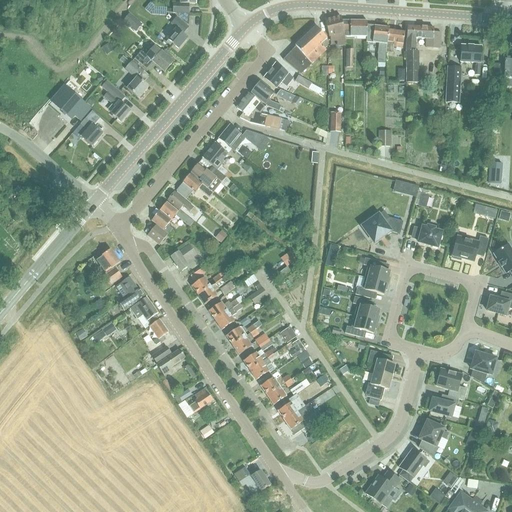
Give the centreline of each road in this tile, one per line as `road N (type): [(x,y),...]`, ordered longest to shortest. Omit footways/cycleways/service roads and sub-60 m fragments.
road 1 (residential): [(277,473),(126,240)]
road 2 (residential): [(288,447),(149,252),(126,240)]
road 3 (residential): [(118,225),(262,59),(260,42),(246,28)]
road 4 (tertiary): [(95,201),(246,28)]
road 5 (residential): [(277,473),(324,481),(381,443),(399,427),(419,353)]
road 6 (residential): [(466,329),(473,286),(413,270),(392,334),(419,353)]
road 7 (tertiary): [(301,4),(505,20)]
road 8 (tertiary): [(0,316),(95,201)]
road 9 (tertiary): [(95,201),(0,128)]
